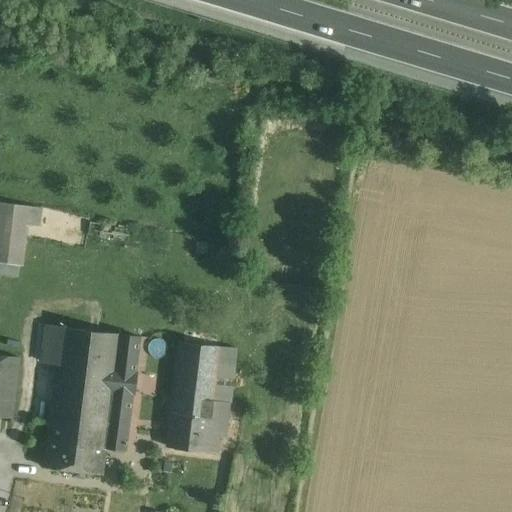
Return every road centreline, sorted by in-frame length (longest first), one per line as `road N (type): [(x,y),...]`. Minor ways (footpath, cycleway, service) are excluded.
road 1 (motorway): [(206,0),(511,91)]
road 2 (motorway): [(511,37),(385,0)]
